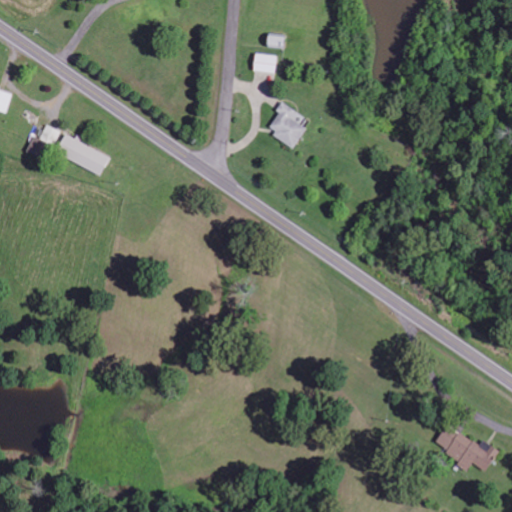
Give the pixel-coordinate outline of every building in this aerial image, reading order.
[(279,55),(255,53),(254,70),(277,73),(279,55)] [(13,93),(0,89),(0,110),(7,113),(13,93)] [(306,115),(283,103),(268,131),(297,147),(307,127),(301,124),(306,115)] [(55,145),(60,130),(46,125),(41,140),(55,145)] [(56,155),(102,174),(110,154),(64,135),(56,155)] [(487,472),(500,450),(483,440),(481,444),(448,424),(434,446),(470,468),(473,463),(487,472)]
